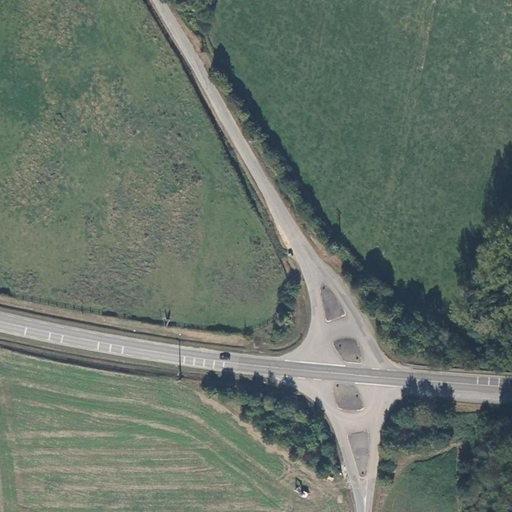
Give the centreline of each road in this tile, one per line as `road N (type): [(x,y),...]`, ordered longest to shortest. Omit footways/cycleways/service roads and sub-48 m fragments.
road 1 (unclassified): [(157,0),(332,301),(353,374)]
road 2 (primary): [(353,374),(159,352),(0,321)]
road 3 (primary): [(511,386),(353,374)]
road 4 (unclassified): [(363,511),(353,374)]
